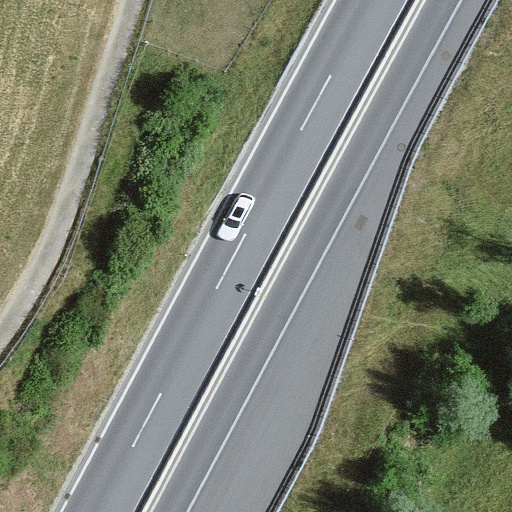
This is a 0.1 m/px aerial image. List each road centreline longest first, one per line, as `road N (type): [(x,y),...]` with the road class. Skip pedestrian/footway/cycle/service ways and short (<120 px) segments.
road 1 (trunk): [(169,511),(444,0)]
road 2 (trunk): [(372,0),(98,511)]
